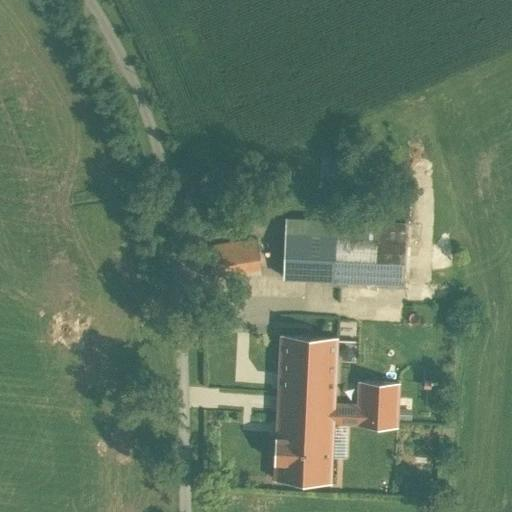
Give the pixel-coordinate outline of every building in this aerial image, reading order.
[(330,180),(276,188),(282,234),(285,233),(287,233),(335,225),(330,180)] [(408,238),(287,233),(285,233),(283,277),(406,282),(408,238)] [(444,302),(440,302),(437,302),(433,303),(430,305),(428,307),(425,310),(424,313),(423,316),(422,320),(423,323),(424,327),(425,330),(428,333),(430,335),(433,336),(437,337),(440,338),(444,337),(447,336),(450,335),(453,333),(455,330),(457,327),(458,323),(458,320),(458,316),(457,313),(455,310),(453,307),(450,305),(447,303),(444,302)] [(398,425),(402,339),(362,337),(359,403),(335,402),(338,336),(282,333),(279,403),(335,405),(334,421),(358,422),(358,424),(398,425)] [(335,405),(279,403),(277,435),(276,460),(275,478),(332,481),(334,421),(335,405)]
